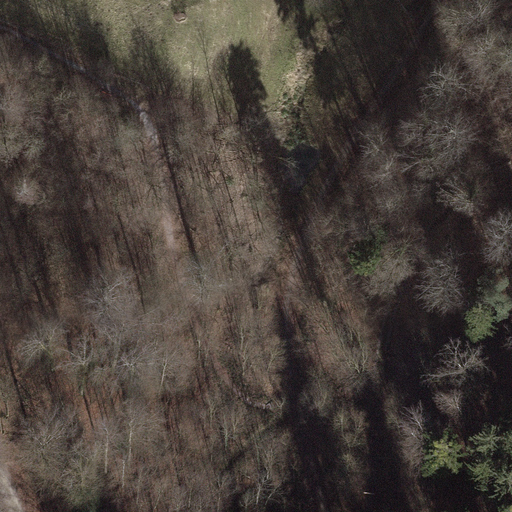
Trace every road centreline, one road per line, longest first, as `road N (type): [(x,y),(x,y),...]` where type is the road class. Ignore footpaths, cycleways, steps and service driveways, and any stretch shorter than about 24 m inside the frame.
road 1 (track): [(439,0),(313,217),(290,315),(295,397)]
road 2 (track): [(370,511),(383,358),(400,282),(447,210),(511,170)]
